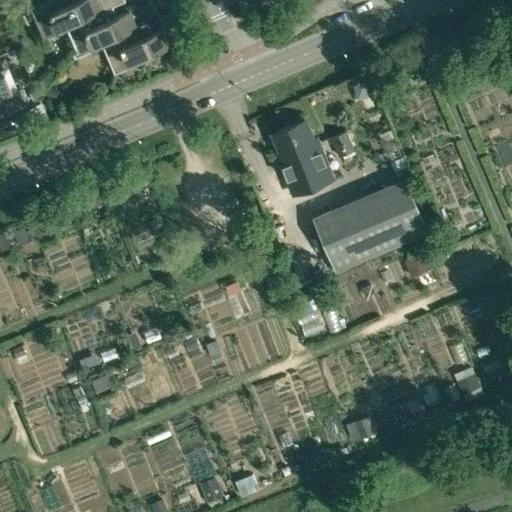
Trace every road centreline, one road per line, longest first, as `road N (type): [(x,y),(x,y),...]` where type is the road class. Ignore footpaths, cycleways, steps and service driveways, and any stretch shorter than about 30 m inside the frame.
road 1 (track): [(511,271),(38,462),(0,358)]
road 2 (track): [(0,354),(166,274),(209,281),(229,271),(153,93)]
road 3 (tertiary): [(0,184),(245,79)]
road 4 (unclassified): [(511,245),(411,9)]
road 5 (tertiary): [(245,79),(411,9)]
